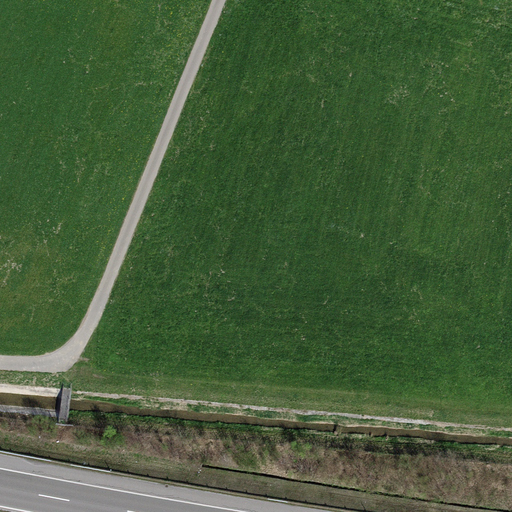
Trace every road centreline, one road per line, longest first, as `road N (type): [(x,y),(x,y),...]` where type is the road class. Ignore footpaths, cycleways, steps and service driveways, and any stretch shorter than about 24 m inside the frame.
road 1 (track): [(0,358),(74,368),(218,0)]
road 2 (motorway): [(138,511),(0,486)]
